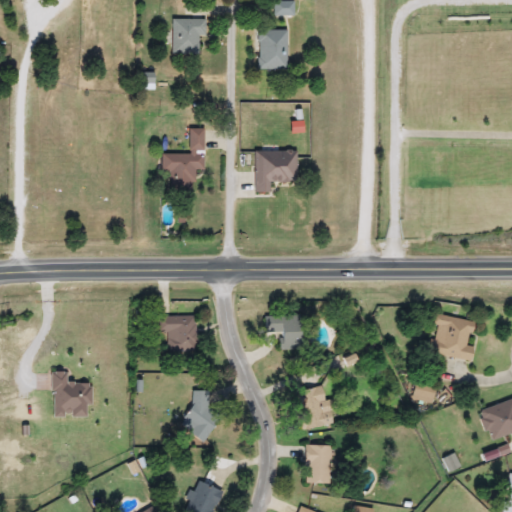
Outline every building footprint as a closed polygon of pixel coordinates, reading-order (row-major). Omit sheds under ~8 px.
[(271,16),(271,2),(292,2),(292,16),(271,16)] [(196,36),(196,55),(169,55),(169,20),(202,20),(202,36),(196,36)] [(284,31),(284,71),(256,71),(256,31),(284,31)] [(201,171),(191,171),(191,194),(168,194),(168,173),(158,173),(158,155),(186,155),(186,130),(201,130),(201,171)] [(468,360),(425,353),(432,315),(469,321),(465,345),(470,346),(468,360)] [(262,333),(261,317),(298,316),(298,346),(278,346),(278,333),(262,333)] [(165,350),(165,333),(155,333),(155,317),(193,317),(193,350),(165,350)] [(431,388),(429,402),(410,399),(412,384),(431,388)] [(330,425),(298,430),(291,391),(323,386),(330,425)] [(184,435),(186,390),(210,391),(207,436),(184,435)] [(328,484),(302,484),(302,445),(328,445),(328,484)] [(505,501),(505,474),(511,474),(511,511),(499,511),(499,501),(505,501)] [(220,494),(209,511),(182,511),(179,510),(196,480),(220,494)]
